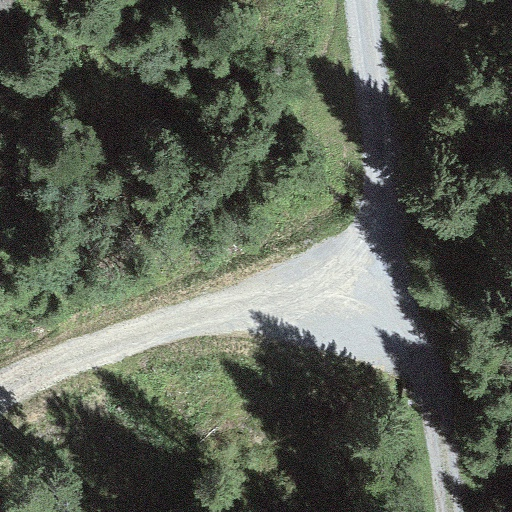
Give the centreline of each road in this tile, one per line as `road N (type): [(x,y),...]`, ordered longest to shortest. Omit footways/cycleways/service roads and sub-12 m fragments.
road 1 (track): [(359,0),(378,165),(450,511)]
road 2 (track): [(0,371),(402,278)]
